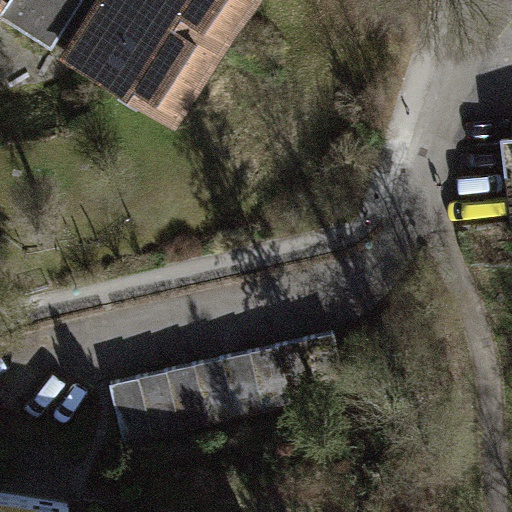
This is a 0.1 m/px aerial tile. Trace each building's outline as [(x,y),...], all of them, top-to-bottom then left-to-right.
[(6,0),(0,10),(0,11),(51,45),(81,0),(6,0)] [(98,0),(67,50),(172,118),(246,0),(98,0)] [(511,139),(493,142),(503,242),(511,241),(511,139)] [(325,329),(102,381),(116,439),(338,387),(325,329)] [(0,490),(0,511),(58,511),(60,501),(0,490)]
